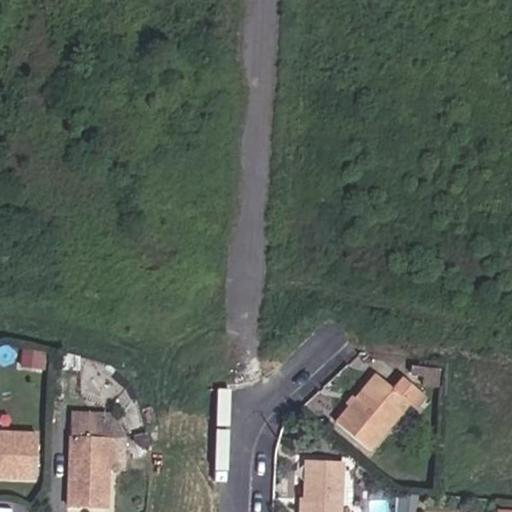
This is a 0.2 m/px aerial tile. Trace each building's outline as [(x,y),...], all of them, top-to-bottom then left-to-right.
[(43,354),(24,352),(22,367),(41,369),(43,354)] [(424,371),(425,362),(413,360),(412,369),(424,371)] [(424,371),(423,380),(439,383),(441,364),(425,362),(424,371)] [(401,386),(384,371),(344,417),(375,444),(415,398),(421,404),(431,392),(411,374),(401,386)] [(94,400),(69,399),(66,498),(106,498),(106,457),(120,458),(122,424),(93,423),(94,400)] [(111,401),(94,400),(93,423),(122,424),(111,401)] [(0,458),(29,459),(31,412),(0,411),(0,458)] [(307,511),(340,511),(342,452),(309,451),(308,477),(307,511)] [(307,511),(308,477),(295,475),(292,511),(307,511)] [(511,511),(511,501),(500,501),(499,511),(511,511)]
